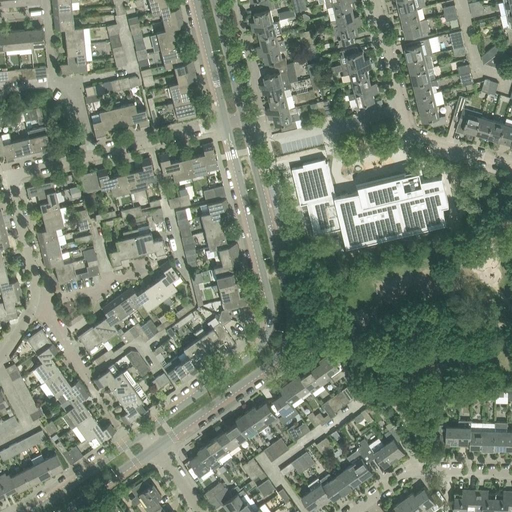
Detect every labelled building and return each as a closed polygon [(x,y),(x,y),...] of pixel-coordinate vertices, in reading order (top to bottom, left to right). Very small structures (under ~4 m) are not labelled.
[(71,0),(54,2),(55,11),(73,9),(71,0)] [(135,0),(138,9),(148,7),(145,0),(135,0)] [(168,0),(149,0),(153,14),(161,12),(162,12),(160,3),(168,1),(168,0)] [(301,10),(298,0),(292,0),(296,11),(301,10)] [(305,0),(298,0),(301,10),(307,8),(305,0)] [(335,6),(336,12),(353,8),(351,1),(354,0),(332,0),(326,2),(327,8),(335,6)] [(397,0),(400,12),(418,8),(418,7),(426,5),(424,0),(397,0)] [(478,0),(469,2),(471,9),(483,6),(481,0),(478,0)] [(168,1),(160,3),(162,12),(161,12),(163,21),(182,16),(179,7),(171,9),(168,1)] [(255,19),(251,20),(252,25),(273,20),(271,9),(274,8),(280,7),(278,1),(273,2),(272,1),(256,5),(258,11),(253,12),(255,19)] [(443,7),(445,14),(457,11),(455,4),(443,7)] [(483,6),(471,9),(472,16),(485,13),(483,6)] [(332,26),(333,26),(361,19),(360,14),(355,16),(353,8),(336,12),(338,19),(331,21),(332,26)] [(400,12),(403,24),(421,20),(418,8),(400,12)] [(55,11),(55,20),(73,18),(73,9),(55,11)] [(294,9),(279,13),(280,19),(296,15),(294,9)] [(457,11),(445,14),(447,21),(450,20),(452,27),(459,26),(457,18),(459,18),(457,11)] [(163,21),(165,29),(166,29),(168,38),(177,36),(175,27),(184,25),(182,16),(163,21)] [(65,28),(66,36),(75,36),(74,27),(73,18),(55,20),(56,29),(65,28)] [(421,20),(403,24),(406,37),(413,35),(414,38),(429,35),(428,32),(431,31),(428,18),(421,20)] [(273,20),(252,25),(253,30),(258,29),(260,37),(277,33),(282,31),(279,19),(273,20)] [(361,19),(333,26),(336,38),(337,38),(339,38),(341,44),(346,43),(356,40),(354,34),(359,33),(357,25),(362,24),(361,19)] [(34,26),(30,27),(31,45),(44,44),(42,27),(35,28),(34,26)] [(66,36),(67,46),(85,44),(83,26),(74,27),(75,36),(66,36)] [(25,29),(17,30),(19,47),(31,45),(30,27),(25,27),(25,29)] [(9,29),(4,29),(6,48),(19,47),(17,30),(9,30),(9,29)] [(157,33),(150,35),(154,51),(161,49),(179,45),(177,36),(168,38),(166,29),(165,29),(166,29),(157,31),(157,33)] [(312,29),(306,30),(310,45),(316,44),(312,29)] [(310,45),(306,30),(300,32),(304,47),(310,45)] [(450,33),(453,48),(466,46),(462,30),(450,33)] [(257,45),(258,50),(280,45),(277,33),(260,37),(262,44),(257,45)] [(407,47),(405,47),(408,60),(425,55),(431,54),(434,53),(433,51),(441,50),(437,36),(430,37),(406,43),(407,47)] [(509,38),(498,47),(500,49),(510,41),(510,39),(509,38)] [(67,46),(68,55),(77,54),(78,63),(87,62),(85,44),(67,46)] [(280,45),(258,50),(259,55),(264,54),(266,62),(271,60),(272,66),(288,62),(286,57),(283,58),(281,50),(287,49),(285,44),(280,45)] [(161,49),(165,66),(175,64),(172,55),(181,53),(179,45),(161,49)] [(344,56),(340,57),(342,64),(343,69),(343,70),(371,62),(370,57),(365,58),(363,51),(359,52),(358,46),(348,48),(342,50),(344,56)] [(466,46),(453,48),(455,55),(467,52),(466,46)] [(485,63),(502,68),(506,53),(500,51),(485,63)] [(174,65),(176,73),(194,69),(192,60),(183,62),(181,53),(172,55),(175,64),(165,66),(165,67),(174,65)] [(77,54),(68,55),(69,63),(60,64),(60,74),(88,71),(87,62),(78,63),(77,54)] [(408,60),(411,72),(434,66),(431,54),(408,60)] [(320,61),(314,62),(318,78),(324,76),(320,61)] [(261,83),(262,88),(291,81),(288,70),(289,70),(288,62),(272,66),(274,72),(264,74),(266,82),(261,83)] [(318,78),(314,62),(308,64),(314,89),(320,88),(318,78)] [(371,62),(343,70),(344,75),(351,73),(353,80),(369,76),(367,68),(372,67),(371,62)] [(458,66),(460,73),(472,70),(470,63),(458,66)] [(34,67),(35,77),(47,76),(47,66),(34,67)] [(411,72),(414,84),(431,80),(437,78),(434,66),(411,72)] [(151,68),(141,70),(142,76),(144,81),(154,79),(152,74),(151,68)] [(176,73),(178,82),(178,81),(181,91),(190,88),(188,80),(196,78),(194,69),(176,73)] [(472,70),(460,73),(462,79),(473,76),(472,70)] [(137,76),(129,78),(129,79),(131,86),(141,84),(139,77),(138,78),(137,76)] [(353,80),(356,92),(377,87),(376,83),(371,84),(369,76),(353,80)] [(414,84),(417,96),(434,92),(433,85),(438,84),(437,78),(431,80),(414,84)] [(482,90),(488,92),(492,80),(485,78),(482,90)] [(492,80),(488,92),(495,94),(499,82),(492,80)] [(169,84),(174,101),(192,97),(190,88),(181,91),(178,81),(178,82),(169,84)] [(268,92),(270,99),(287,95),(285,89),(292,87),(291,81),(262,88),(264,93),(268,92)] [(95,93),(93,85),(85,87),(87,95),(95,93)] [(377,87),(356,92),(349,94),(351,106),(356,105),(357,111),(373,108),(371,102),(375,101),(373,93),(379,92),(377,87)] [(417,96),(420,108),(437,104),(434,92),(417,96)] [(267,108),(268,113),(290,108),(287,95),(270,99),(272,107),(267,108)] [(455,110),(462,112),(464,106),(467,97),(460,95),(455,110)] [(178,119),(187,117),(196,115),(192,97),(174,101),(167,103),(168,108),(175,107),(178,119)] [(329,99),(323,100),(327,115),(333,114),(329,99)] [(116,101),(117,106),(121,124),(130,122),(128,113),(137,111),(137,110),(135,101),(121,105),(120,100),(116,101)] [(327,115),(323,100),(317,102),(321,117),(327,115)] [(437,104),(420,108),(423,121),(432,119),(434,126),(448,122),(446,115),(440,116),(437,104)] [(29,109),(23,111),(25,121),(31,119),(38,118),(39,123),(42,122),(46,121),(45,116),(43,116),(41,106),(38,107),(36,108),(29,109)] [(99,110),(101,119),(102,120),(111,117),(113,126),(121,124),(117,106),(99,110)] [(290,108),(268,113),(269,118),(274,117),(276,125),(281,124),(282,128),(282,130),(288,128),(297,126),(296,120),(300,119),(298,112),(297,106),(290,108)] [(459,120),(459,122),(465,124),(464,128),(464,129),(468,131),(476,133),(477,128),(481,115),(482,113),(463,107),(462,112),(459,120)] [(146,108),(137,110),(137,111),(128,113),(130,122),(139,120),(141,128),(150,126),(146,108)] [(92,115),(91,115),(93,121),(95,128),(97,139),(106,137),(104,128),(113,126),(111,117),(102,120),(101,119),(100,113),(92,115)] [(476,133),(488,137),(493,119),(481,115),(476,133)] [(488,137),(500,140),(505,123),(493,119),(488,137)] [(500,140),(511,144),(511,143),(511,124),(505,123),(500,140)] [(28,131),(29,136),(34,154),(43,152),(41,144),(49,141),(46,126),(28,131)] [(10,132),(1,134),(4,143),(0,143),(0,153),(5,152),(7,161),(16,159),(12,141),(10,132)] [(29,136),(21,139),(25,156),(34,154),(29,136)] [(21,139),(12,141),(16,159),(25,156),(21,139)] [(205,153),(196,155),(198,164),(207,161),(208,162),(216,160),(212,142),(203,144),(205,153)] [(164,173),(172,171),(172,170),(182,168),(179,159),(171,161),(168,152),(159,155),(164,173)] [(196,155),(188,157),(192,175),(210,170),(208,162),(207,161),(198,164),(196,155)] [(143,168),(135,170),(137,179),(146,177),(147,182),(157,180),(156,175),(155,175),(150,157),(141,159),(143,168)] [(172,170),(172,171),(174,179),(192,175),(188,157),(179,159),(182,168),(172,170)] [(304,166),(292,168),(301,204),(308,203),(315,234),(343,227),(347,246),(447,222),(443,206),(450,204),(443,175),(422,179),(420,170),(359,185),(360,191),(336,195),(328,161),(326,162),(326,158),(304,163),(304,166)] [(102,188),(110,186),(120,183),(118,174),(109,176),(107,168),(98,170),(102,188)] [(84,192),(102,188),(98,170),(80,174),(84,192)] [(135,170),(126,172),(130,190),(148,186),(147,182),(146,177),(137,179),(135,170)] [(120,183),(110,186),(113,194),(130,190),(126,172),(118,174),(120,183)] [(38,194),(40,203),(49,201),(47,192),(56,189),(54,181),(27,187),(30,197),(38,194)] [(224,185),(209,189),(211,199),(226,195),(224,185)] [(40,203),(42,212),(60,207),(56,189),(47,192),(49,201),(40,203)] [(81,190),(71,192),(73,199),(83,197),(81,190)] [(186,205),(183,195),(178,196),(179,197),(168,199),(171,209),(186,205)] [(221,218),(219,209),(228,207),(226,198),(200,204),(203,213),(210,211),(213,220),(221,218)] [(42,212),(45,220),(53,218),(55,227),(56,227),(64,225),(64,223),(70,221),(66,206),(60,207),(42,212)] [(159,208),(145,211),(147,216),(153,215),(155,223),(164,220),(161,207),(159,208)] [(185,208),(176,211),(178,219),(177,219),(177,220),(178,225),(189,222),(185,208)] [(201,214),(205,231),(223,227),(221,218),(213,220),(210,211),(203,213),(201,214)] [(38,231),(40,240),(58,236),(56,227),(55,227),(53,218),(45,220),(47,229),(38,231)] [(88,219),(78,221),(80,231),(90,229),(88,219)] [(212,249),(219,247),(217,237),(226,235),(223,227),(205,231),(210,249),(212,249)] [(138,228),(133,229),(138,253),(147,251),(145,242),(154,240),(152,231),(139,234),(138,228)] [(116,240),(118,248),(118,249),(128,246),(130,255),(138,253),(133,229),(123,231),(125,238),(116,240)] [(183,237),(182,237),(185,250),(195,247),(194,242),(195,242),(193,234),(192,234),(182,237),(183,237)] [(219,247),(212,249),(214,257),(221,255),(239,251),(236,242),(228,244),(226,235),(217,237),(219,247)] [(0,256),(3,256),(1,247),(10,245),(8,236),(0,237),(0,256)] [(40,240),(42,249),(60,244),(58,236),(40,240)] [(162,238),(154,240),(145,242),(147,251),(155,249),(157,258),(167,256),(162,238)] [(42,249),(44,258),(62,253),(60,244),(42,249)] [(118,249),(118,248),(109,250),(114,268),(123,266),(121,257),(130,255),(128,246),(118,249)] [(89,249),(83,250),(85,258),(87,258),(88,261),(98,258),(96,253),(94,247),(89,249)] [(195,247),(185,250),(188,261),(198,258),(199,258),(197,252),(196,252),(195,247)] [(221,255),(223,264),(225,273),(234,271),(232,262),(241,260),(239,251),(221,255)] [(55,264),(57,273),(66,271),(64,262),(64,261),(62,253),(44,258),(47,267),(55,264)] [(88,270),(76,273),(77,277),(77,279),(100,273),(101,273),(98,263),(99,263),(98,258),(88,261),(89,266),(87,266),(88,270)] [(66,271),(57,273),(59,282),(77,277),(76,273),(73,259),(64,261),(64,262),(66,271)] [(166,273),(159,278),(164,285),(172,280),(179,275),(169,260),(161,265),(166,273)] [(214,266),(218,284),(236,279),(234,271),(225,273),(223,264),(214,266)] [(0,284),(2,293),(20,288),(18,279),(10,281),(7,272),(0,274),(0,282),(1,284),(0,284)] [(191,274),(195,293),(201,291),(198,282),(203,281),(201,272),(191,274)] [(159,278),(152,283),(163,298),(177,288),(172,280),(164,285),(159,278)] [(220,289),(223,301),(232,299),(229,290),(238,288),(236,279),(218,284),(212,285),(214,291),(220,289)] [(152,283),(145,288),(150,296),(142,301),(142,302),(147,309),(163,298),(152,283)] [(132,286),(125,292),(135,307),(142,302),(142,301),(150,296),(145,288),(137,293),(132,286)] [(2,293),(4,301),(5,301),(7,310),(16,308),(14,299),(23,297),(20,288),(2,293)] [(222,310),(220,315),(231,319),(229,309),(252,304),(249,294),(241,296),(238,288),(229,290),(232,299),(223,301),(224,309),(222,310)] [(201,291),(195,293),(198,302),(199,305),(204,304),(203,301),(201,291)] [(125,292),(117,297),(128,312),(135,307),(125,292)] [(117,297),(110,302),(121,317),(128,312),(117,297)] [(5,301),(4,301),(0,302),(0,321),(18,317),(16,308),(7,310),(5,301)] [(191,301),(183,307),(186,311),(194,306),(191,301)] [(108,315),(101,320),(106,327),(113,322),(121,317),(110,302),(102,308),(108,315)] [(186,311),(183,307),(175,313),(178,317),(186,311)] [(192,312),(184,317),(187,322),(195,316),(192,312)] [(215,317),(207,323),(211,328),(213,327),(218,335),(211,340),(216,347),(224,342),(229,349),(236,344),(223,324),(231,319),(220,315),(216,314),(215,317)] [(172,315),(164,321),(167,325),(175,320),(172,315)] [(183,317),(176,323),(179,327),(187,321),(183,317)] [(151,319),(146,322),(154,334),(158,331),(159,330),(160,331),(165,327),(167,325),(164,321),(156,326),(151,319)] [(101,320),(93,325),(104,340),(117,331),(119,330),(113,322),(106,327),(101,320)] [(134,325),(139,333),(144,330),(141,326),(138,322),(134,325)] [(146,322),(141,326),(144,330),(149,338),(155,334),(154,334),(146,322)] [(104,340),(93,325),(78,336),(89,351),(104,340)] [(166,329),(172,337),(172,338),(177,335),(171,326),(166,329)] [(27,338),(37,352),(52,342),(42,327),(27,338)] [(195,332),(198,337),(209,352),(216,347),(211,340),(218,335),(213,327),(211,328),(205,332),(202,327),(195,332)] [(119,330),(117,331),(120,335),(126,343),(130,340),(124,332),(121,328),(119,329),(119,330)] [(144,330),(139,333),(145,341),(149,338),(144,330)] [(183,348),(189,355),(189,356),(197,350),(202,357),(209,352),(198,337),(183,348)] [(37,352),(43,360),(48,367),(56,362),(51,354),(58,349),(52,342),(37,352)] [(152,351),(155,355),(164,349),(161,344),(152,351)] [(111,348),(103,353),(106,358),(114,352),(111,348)] [(127,353),(136,366),(145,360),(138,350),(132,349),(127,353)] [(189,355),(182,360),(192,375),(200,370),(195,363),(202,357),(197,350),(189,356),(189,355)] [(330,352),(320,359),(321,362),(322,361),(332,376),(335,380),(349,370),(342,360),(338,363),(330,352)] [(106,358),(103,353),(95,359),(98,364),(106,358)] [(192,375),(182,360),(178,355),(163,366),(172,379),(180,373),(185,381),(192,375)] [(35,365),(45,380),(61,369),(56,362),(48,367),(43,360),(35,365)] [(145,360),(136,366),(142,374),(151,368),(145,360)] [(312,368),(312,369),(322,383),(323,383),(332,376),(322,361),(321,362),(312,368)] [(6,367),(8,372),(17,367),(15,362),(6,367)] [(107,381),(112,388),(119,383),(114,375),(109,368),(94,378),(100,386),(107,381)] [(56,395),(64,390),(64,389),(59,382),(66,376),(61,369),(45,380),(56,395)] [(112,388),(118,395),(133,385),(122,369),(114,375),(119,383),(112,388)] [(312,369),(302,376),(313,391),(316,395),(326,388),(322,383),(312,369)] [(164,372),(156,378),(162,386),(170,380),(164,372)] [(300,373),(291,380),(302,395),(304,398),(313,391),(302,376),(300,373)] [(12,380),(14,384),(24,379),(21,375),(12,380)] [(64,390),(56,395),(61,402),(69,397),(84,386),(78,378),(71,383),(66,376),(59,382),(64,389),(64,390)] [(156,378),(151,381),(158,389),(162,386),(156,378)] [(24,379),(14,384),(17,389),(26,384),(24,379)] [(291,380),(281,387),(285,392),(292,402),(295,406),(305,399),(304,398),(302,395),(291,380)] [(118,395),(123,402),(129,398),(135,405),(142,401),(143,400),(133,385),(118,395)] [(61,403),(66,410),(66,409),(74,404),(74,403),(80,411),(87,406),(82,398),(89,393),(84,386),(69,397),(61,402),(61,403)] [(348,386),(343,390),(351,401),(356,397),(348,386)] [(1,388),(0,388),(0,406),(8,402),(1,388)] [(357,394),(361,400),(364,400),(365,400),(366,400),(367,399),(368,399),(369,398),(363,390),(357,394)] [(497,397),(497,390),(488,390),(488,400),(495,400),(495,397),(497,397)] [(284,392),(275,399),(280,407),(285,414),(279,417),(284,423),(299,412),(295,407),(295,406),(292,402),(285,392),(284,392)] [(338,393),(333,397),(341,408),(346,404),(338,393)] [(333,397),(323,404),(333,417),(338,414),(336,412),(341,408),(333,397)] [(129,398),(123,402),(128,410),(120,415),(126,423),(148,407),(148,406),(146,408),(142,401),(135,405),(129,398)] [(24,403),(27,408),(36,403),(34,399),(24,403)] [(256,405),(268,422),(278,415),(268,400),(258,407),(256,405)] [(36,403),(27,408),(33,420),(38,417),(42,415),(44,414),(40,406),(38,407),(36,403)] [(62,414),(72,428),(92,413),(87,406),(80,411),(74,403),(74,404),(66,409),(67,411),(62,414)] [(256,405),(246,412),(257,427),(259,431),(269,424),(268,422),(256,405)] [(321,422),(313,411),(308,414),(316,426),(321,422)] [(246,412),(236,419),(238,421),(247,434),(248,436),(250,438),(259,431),(257,427),(246,412)] [(321,412),(316,415),(321,422),(323,425),(332,418),(329,414),(324,417),(321,412)] [(86,437),(88,439),(96,433),(90,426),(98,421),(92,413),(72,428),(81,441),(86,437)] [(361,413),(354,418),(358,423),(365,418),(361,413)] [(446,443),(458,443),(459,425),(447,425),(447,416),(435,416),(434,430),(441,430),(440,431),(441,431),(441,434),(440,434),(440,441),(446,441),(446,443)] [(7,418),(3,420),(8,429),(12,427),(7,418)] [(44,425),(47,430),(55,424),(53,419),(44,425)] [(459,425),(458,443),(470,443),(470,446),(471,422),(471,420),(459,419),(459,425)] [(96,433),(88,439),(94,448),(101,442),(100,441),(115,430),(110,422),(103,427),(98,421),(90,426),(96,433)] [(238,422),(228,429),(239,443),(248,436),(238,421),(238,422)] [(496,423),(495,447),(507,448),(507,430),(508,422),(496,421),(496,423)] [(471,422),(470,446),(483,447),(483,422),(471,422)] [(483,422),(483,447),(495,447),(496,423),(483,422)] [(55,424),(47,430),(50,434),(58,428),(55,424)] [(288,429),(296,440),(301,436),(293,425),(288,429)] [(390,430),(385,433),(388,438),(390,440),(385,444),(396,458),(406,451),(398,441),(403,437),(395,426),(390,430)] [(38,431),(43,440),(47,438),(42,429),(38,431)] [(228,429),(218,436),(229,450),(239,443),(228,429)] [(337,430),(332,433),(336,439),(341,436),(337,430)] [(218,436),(208,443),(222,461),(223,462),(232,455),(229,450),(218,436)] [(282,436),(277,440),(285,451),(290,448),(282,436)] [(327,436),(322,440),(330,451),(335,447),(327,436)] [(25,437),(22,439),(26,448),(30,446),(25,437)] [(365,438),(360,441),(362,444),(373,459),(378,455),(386,466),(396,458),(385,444),(380,437),(379,437),(370,444),(365,438)] [(26,448),(22,439),(17,441),(22,450),(26,448)] [(60,440),(56,443),(62,451),(66,448),(60,440)] [(277,440),(272,444),(280,455),(285,451),(277,440)] [(330,451),(322,440),(317,444),(325,455),(330,451)] [(208,443),(199,450),(211,467),(212,468),(222,461),(208,443)] [(280,455),(272,444),(264,449),(273,461),(280,455)] [(348,456),(347,456),(353,464),(353,463),(364,478),(374,470),(368,462),(373,459),(362,444),(358,447),(357,448),(357,449),(357,451),(356,452),(356,453),(348,456)] [(66,448),(62,451),(71,464),(78,459),(70,448),(68,450),(66,448)] [(211,467),(199,450),(198,450),(200,452),(190,459),(201,474),(211,467)] [(308,450),(303,454),(311,465),(316,461),(308,450)] [(56,452),(44,459),(52,472),(63,466),(56,452)] [(42,453),(31,459),(33,464),(41,478),(52,472),(44,459),(42,453)] [(311,465),(303,454),(298,457),(306,469),(311,465)] [(243,464),(246,469),(258,461),(254,456),(243,464)] [(246,469),(250,474),(261,466),(258,461),(246,469)] [(296,466),(292,461),(281,470),(284,474),(296,466)] [(353,463),(344,470),(354,485),(364,478),(353,463)] [(33,464),(22,470),(29,484),(41,478),(33,464)] [(261,466),(250,474),(253,479),(259,475),(265,471),(261,466)] [(22,470),(11,476),(18,490),(29,484),(22,470)] [(344,470),(334,477),(344,492),(354,485),(344,470)] [(330,472),(320,479),(333,496),(334,499),(344,492),(334,477),(330,472)] [(6,473),(0,475),(0,480),(6,493),(10,491),(11,493),(18,490),(11,476),(10,474),(7,475),(6,473)] [(319,477),(309,484),(312,489),(323,503),(333,496),(320,479),(319,477)] [(258,486),(262,491),(273,483),(269,478),(258,486)] [(131,488),(147,511),(153,511),(162,506),(156,498),(162,494),(153,482),(151,484),(144,479),(131,488)] [(221,481),(205,493),(209,499),(215,494),(218,498),(219,499),(230,490),(226,485),(225,486),(221,481)] [(273,483),(262,491),(265,496),(277,487),(273,483)] [(416,493),(429,511),(431,511),(440,506),(445,502),(436,491),(432,494),(426,486),(416,493)] [(284,487),(279,491),(287,502),(292,499),(284,487)] [(224,502),(231,511),(232,511),(234,511),(246,502),(242,496),(247,493),(244,488),(234,495),(224,502)] [(323,503),(312,489),(302,496),(313,511),(323,503)] [(468,503),(475,503),(476,489),(463,489),(463,492),(455,491),(454,510),(468,510),(468,503)] [(475,511),(483,511),(496,511),(496,493),(489,493),(489,490),(476,489),(475,503),(475,511)] [(230,490),(219,499),(222,504),(224,502),(234,495),(230,490)] [(511,511),(511,490),(504,490),(504,493),(496,493),(496,511),(509,511),(508,511),(511,511)] [(414,491),(404,498),(414,511),(428,511),(429,511),(414,491)] [(414,511),(404,498),(394,505),(399,511),(414,511)] [(246,502),(234,511),(235,511),(234,511),(253,511),(256,510),(255,510),(255,509),(248,500),(246,502)]
